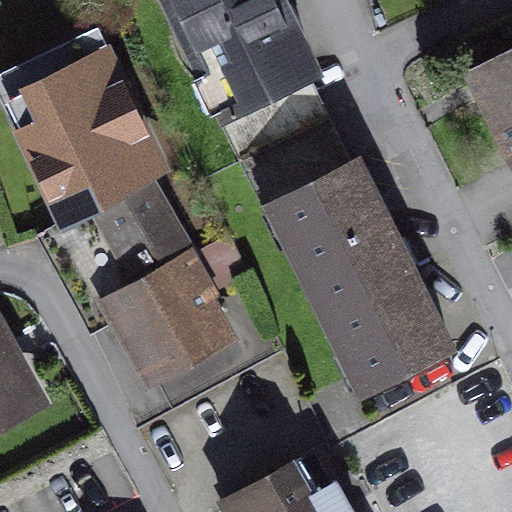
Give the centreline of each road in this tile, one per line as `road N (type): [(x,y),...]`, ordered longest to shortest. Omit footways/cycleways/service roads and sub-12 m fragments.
road 1 (residential): [(365,58),(511,350)]
road 2 (residential): [(0,277),(25,268),(168,511)]
